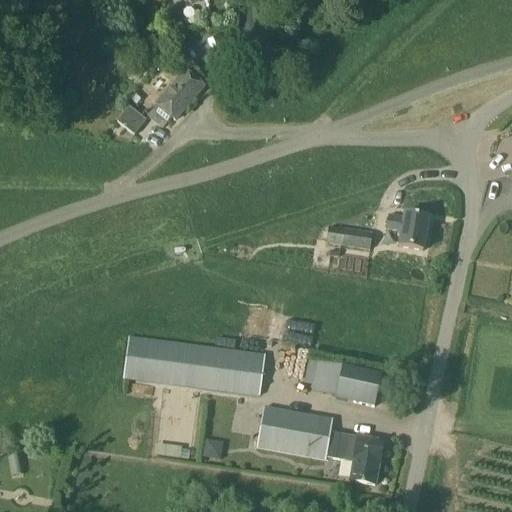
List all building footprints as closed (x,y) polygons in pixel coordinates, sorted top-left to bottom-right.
[(204,88),(184,72),(147,117),(163,130),(172,119),(175,122),(204,88)] [(129,108),(117,123),(134,137),(146,122),(129,108)] [(428,219),(404,215),(403,219),(388,217),(386,230),(401,233),(398,248),(423,252),(428,219)] [(372,234),(329,227),(326,245),(370,252),(372,234)] [(265,357),(128,339),(123,380),(260,399),(265,357)] [(303,355),(298,378),(306,380),(311,356),(303,355)] [(322,364),(315,393),(335,397),(335,400),(374,408),(381,377),(322,364)] [(293,410),(277,407),(277,411),(264,408),(256,450),(325,463),(326,457),(336,458),(336,460),(354,463),(350,483),(375,487),(383,443),(330,434),(333,421),(292,413),(293,410)] [(182,452),(181,460),(189,461),(190,454),(182,452)] [(8,460),(11,478),(23,476),(19,457),(8,460)]
